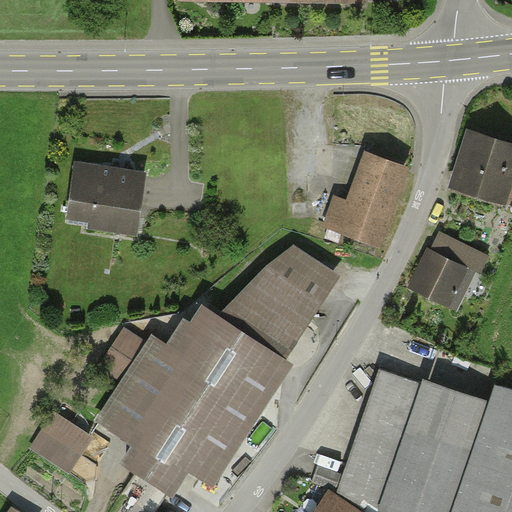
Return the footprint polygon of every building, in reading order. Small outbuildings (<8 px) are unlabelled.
[(511,183),(511,144),(471,131),(453,185),(505,203),(511,183)] [(408,167),(368,153),(350,203),(341,200),(330,231),(379,248),(408,167)] [(146,173),(77,164),(70,217),(138,227),(146,173)] [(440,234),(412,287),(447,305),(461,277),(473,283),(486,258),(440,234)] [(211,485),(337,275),(296,250),(222,317),(197,303),(172,345),(154,334),(148,343),(128,331),(105,370),(125,382),(102,420),(136,440),(122,463),(140,474),(126,498),(149,511),(153,511),(167,490),(176,495),(190,472),(211,485)] [(422,386),(380,372),(339,492),(376,511),(511,511),(511,390),(496,385),(490,401),(424,379),(422,386)] [(95,438),(55,414),(33,450),(74,474),(95,438)] [(357,511),(329,492),(314,511),(357,511)]
